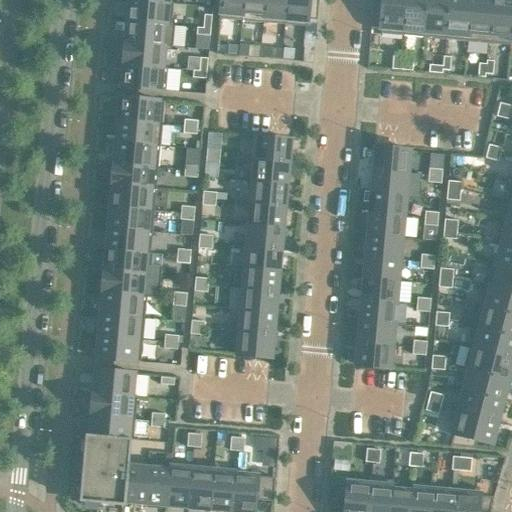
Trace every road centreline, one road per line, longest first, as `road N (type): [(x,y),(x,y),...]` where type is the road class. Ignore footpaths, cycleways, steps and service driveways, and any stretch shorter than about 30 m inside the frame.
road 1 (residential): [(348,0),(303,511)]
road 2 (tertiary): [(16,511),(60,0)]
road 3 (tertiary): [(12,0),(0,140)]
